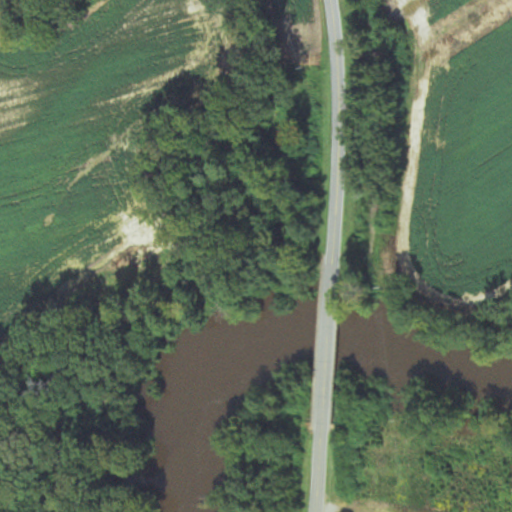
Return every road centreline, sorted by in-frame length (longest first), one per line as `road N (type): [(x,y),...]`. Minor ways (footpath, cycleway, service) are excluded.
road 1 (secondary): [(339,290),(331,0)]
road 2 (secondary): [(325,419),(339,290)]
